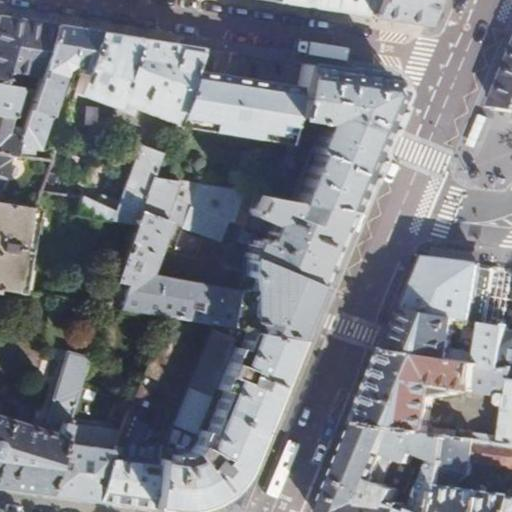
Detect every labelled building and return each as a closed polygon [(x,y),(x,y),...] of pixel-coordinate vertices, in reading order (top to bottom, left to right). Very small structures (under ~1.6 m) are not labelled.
[(276,0),(425,25),(435,0),(276,0)] [(31,88),(52,23),(0,14),(0,82),(6,83),(31,88)] [(15,140),(11,153),(27,156),(31,146),(38,147),(63,68),(72,62),(79,65),(76,71),(82,73),(98,31),(52,23),(31,88),(15,140)] [(98,31),(82,73),(80,81),(75,95),(133,116),(136,110),(172,122),(173,120),(174,114),(180,96),(189,72),(197,48),(98,31)] [(304,63),(219,50),(211,75),(203,98),(180,96),(174,114),(208,119),(206,125),(253,133),(255,127),(287,132),(291,116),(297,88),(304,63)] [(288,199),(350,209),(396,96),(394,86),(393,82),(391,76),(304,63),(297,88),(291,116),(309,119),(312,112),(322,114),(288,199)] [(511,68),(495,110),(511,111),(511,68)] [(211,75),(189,72),(180,96),(203,98),(211,75)] [(68,96),(74,98),(75,95),(80,81),(74,79),(68,96)] [(0,151),(11,153),(15,140),(9,138),(6,146),(0,144),(0,138),(8,112),(0,110),(0,151)] [(174,114),(173,120),(206,125),(208,119),(174,114)] [(253,133),(285,138),(287,132),(255,127),(253,133)] [(119,205),(142,210),(153,177),(162,153),(141,145),(119,205)] [(0,202),(35,208),(41,191),(51,160),(27,156),(11,153),(0,151),(0,202)] [(252,199),(254,194),(153,177),(142,210),(136,227),(109,307),(165,316),(297,338),(350,209),(288,199),(272,196),(263,195),(261,201),(258,213),(249,211),(252,199)] [(58,179),(53,193),(79,198),(85,184),(58,179)] [(73,216),(136,227),(142,210),(119,205),(79,198),(73,216)] [(0,288),(20,292),(34,211),(0,204),(0,288)] [(499,267),(432,259),(425,276),(411,311),(482,321),(492,322),(499,267)] [(482,321),(411,311),(403,330),(394,351),(507,366),(511,346),(511,325),(492,322),(488,350),(479,348),(482,321)] [(297,338),(165,316),(119,437),(166,452),(160,470),(149,505),(176,509),(195,511),(215,511),(230,501),(258,434),(297,338)] [(72,415),(92,358),(71,351),(52,406),(56,408),(52,423),(49,431),(34,427),(0,416),(0,485),(46,492),(72,415)] [(511,366),(507,366),(394,351),(363,426),(452,436),(458,437),(459,429),(435,427),(435,418),(432,416),(437,402),(438,386),(511,394),(511,396),(507,436),(490,435),(490,440),(511,442),(511,366)] [(72,495),(98,498),(113,455),(114,450),(85,446),(88,418),(72,415),(46,492),(72,495)] [(49,431),(52,423),(36,419),(34,427),(49,431)] [(327,511),(441,511),(452,436),(363,426),(344,474),(339,486),(327,511)] [(511,442),(490,440),(458,437),(452,436),(441,511),(511,511),(511,495),(456,487),(457,479),(466,480),(474,475),(476,463),(511,468),(511,442)] [(121,501),(149,505),(160,470),(113,455),(98,498),(121,501)]
